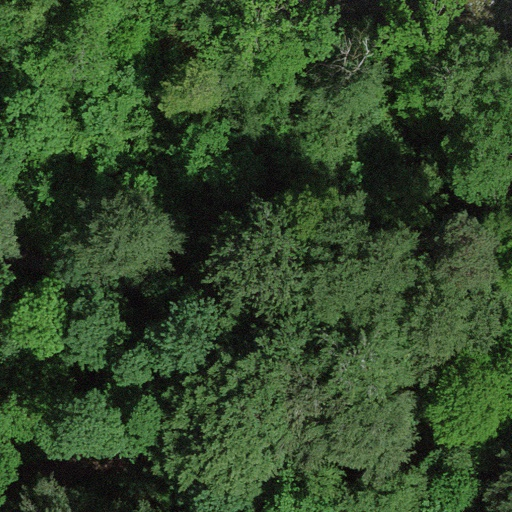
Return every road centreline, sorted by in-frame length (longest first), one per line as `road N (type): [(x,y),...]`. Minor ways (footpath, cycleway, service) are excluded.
road 1 (track): [(511,446),(274,428),(0,501)]
road 2 (track): [(0,266),(511,344)]
